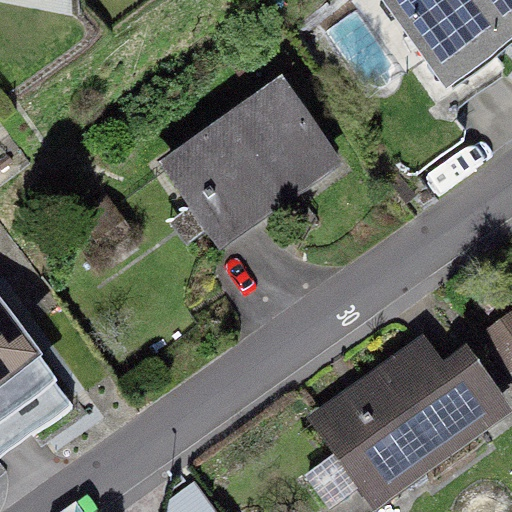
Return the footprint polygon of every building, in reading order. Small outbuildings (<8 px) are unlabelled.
[(511,0),(384,0),(446,82),(511,32),(511,0)] [(224,246),(343,159),(281,76),(162,163),(224,246)] [(0,301),(0,419),(56,379),(0,301)] [(511,313),(480,337),(511,382),(511,313)] [(377,508),(511,413),(511,403),(468,341),(444,358),(425,332),(310,413),(377,508)] [(144,511),(223,511),(199,475),(144,511)]
